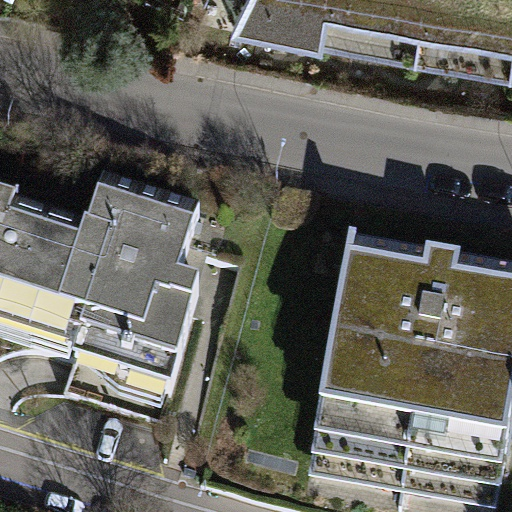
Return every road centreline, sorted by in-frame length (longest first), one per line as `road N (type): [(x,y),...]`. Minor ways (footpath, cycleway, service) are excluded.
road 1 (residential): [(0,75),(511,174)]
road 2 (residential): [(0,462),(169,511)]
